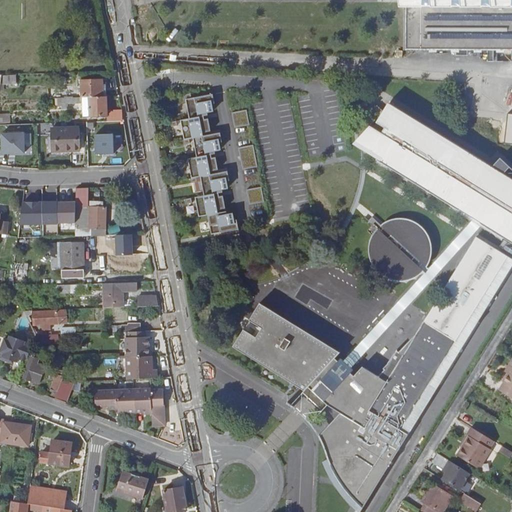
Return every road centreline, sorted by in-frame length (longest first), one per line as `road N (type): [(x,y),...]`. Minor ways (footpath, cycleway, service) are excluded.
road 1 (residential): [(147,172),(201,458)]
road 2 (residential): [(114,0),(147,172)]
road 3 (residential): [(147,172),(0,175)]
